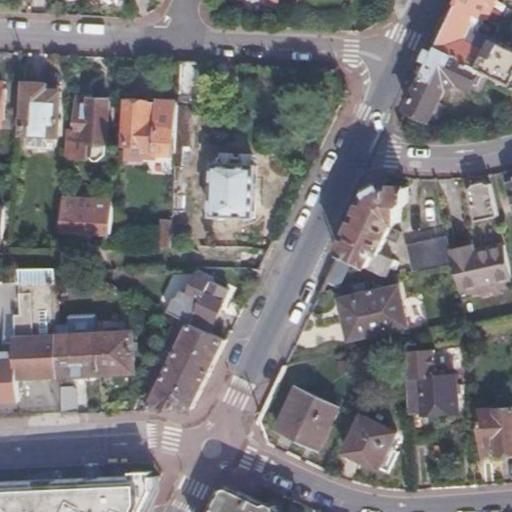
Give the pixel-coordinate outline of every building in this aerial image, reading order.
[(458,0),(456,5),(478,15),(481,19),(483,14),(501,23),(506,14),(491,6),(493,0),(458,0)] [(478,15),(456,5),(437,46),(479,67),(494,36),(477,27),(481,19),(478,15)] [(501,77),(511,83),(511,44),(494,36),(479,67),(494,74),(501,77)] [(484,91),(494,74),(479,67),(437,46),(433,43),(418,76),(422,78),(410,103),(407,108),(431,121),(448,88),(462,83),(477,92),(484,91)] [(201,63),(181,62),(180,102),(178,155),(177,166),(190,166),(193,105),(196,105),(196,95),(200,95),(201,63)] [(511,92),(511,83),(501,77),(497,85),(511,92)] [(50,90),(50,82),(29,81),(27,133),(41,133),(41,146),(58,147),(59,134),(62,134),(64,91),(50,90)] [(75,133),(68,133),(67,156),(91,157),(98,161),(105,161),(106,158),(108,158),(108,143),(111,142),(114,101),(80,100),(78,130),(75,130),(75,133)] [(178,155),(180,102),(162,101),(161,105),(150,105),(150,103),(131,102),(127,159),(146,161),(149,158),(162,158),(162,154),(178,155)] [(258,166),(215,165),(213,213),(257,215),(258,166)] [(177,169),(175,221),(174,229),(207,230),(210,169),(177,169)] [(368,193),(326,280),(334,284),(349,259),(382,274),(384,270),(386,271),(391,263),(393,264),(395,260),(375,250),(383,235),(397,242),(401,233),(391,228),(396,219),(401,221),(401,203),(407,203),(408,199),(409,185),(384,183),(368,193)] [(477,219),(499,214),(492,184),(471,188),(477,219)] [(114,234),(116,202),(65,200),(63,232),(114,234)] [(163,220),(162,249),(174,249),(174,229),(175,221),(163,220)] [(414,270),(452,262),(446,234),(408,241),(414,270)] [(476,244),(454,248),(463,291),(511,280),(511,249),(511,244),(478,251),(476,244)] [(56,269),(12,269),(0,268),(0,284),(23,284),(24,315),(18,315),(18,351),(19,377),(61,376),(58,329),(56,269)] [(233,290),(201,275),(192,294),(206,301),(200,312),(218,321),(233,290)] [(397,288),(339,300),(347,340),(406,327),(397,288)] [(467,336),(511,327),(511,313),(465,324),(467,336)] [(195,409),(227,341),(191,322),(175,352),(169,350),(164,362),(169,364),(147,411),(195,409)] [(58,329),(61,376),(102,374),(100,334),(96,334),(95,327),(58,329)] [(135,334),(128,334),(100,334),(102,374),(137,373),(135,334)] [(404,352),(408,413),(425,412),(426,415),(456,413),(455,375),(436,377),(433,350),(404,352)] [(18,351),(0,351),(0,402),(21,402),(19,377),(18,351)] [(61,385),(62,414),(79,414),(79,388),(74,384),(61,385)] [(339,409),(298,388),(279,425),(321,445),(339,409)] [(511,407),(477,410),(481,446),(483,449),(483,455),(500,453),(501,456),(511,455),(511,454),(511,407)] [(394,431),(361,415),(344,448),(387,468),(394,454),(385,449),(394,431)] [(140,511),(156,479),(105,481),(0,482),(0,511),(140,511)] [(224,493),(214,511),(288,511),(234,489),(224,493)]
